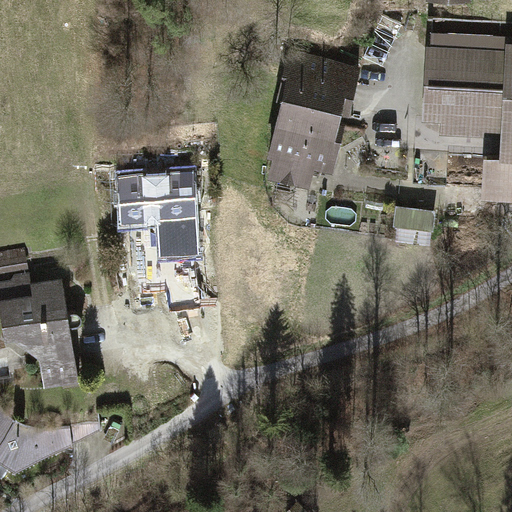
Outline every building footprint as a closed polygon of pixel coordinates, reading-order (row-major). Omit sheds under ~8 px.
[(511,188),(511,52),(431,48),(428,117),(445,117),(444,130),(505,133),(504,156),(488,155),(487,187),(511,188)] [(358,67),(290,50),(279,95),(284,97),(270,151),(276,152),(272,170),(309,179),(313,162),(326,165),(340,107),(337,106),(342,82),(354,85),(358,67)] [(161,174),(123,176),(125,216),(161,214),(160,196),(163,196),(161,174)] [(434,212),(397,207),(395,223),(432,227),(434,212)] [(11,278),(0,279),(0,306),(5,338),(13,337),(39,356),(44,386),(79,381),(70,324),(77,323),(82,320),(82,315),(80,311),(76,309),(68,311),(62,275),(30,280),(30,271),(15,274),(11,278)] [(0,459),(16,469),(72,440),(70,423),(52,427),(43,427),(35,427),(27,425),(21,423),(16,419),(12,416),(6,412),(3,407),(0,402),(0,459)] [(307,511),(298,502),(287,511),(307,511)]
